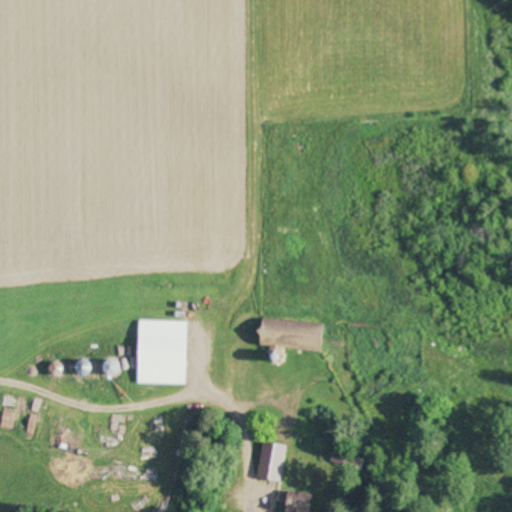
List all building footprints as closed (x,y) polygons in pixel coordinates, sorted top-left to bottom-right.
[(319,349),(320,324),(260,320),(258,345),(319,349)] [(186,337),(137,336),(136,384),(186,385),(186,337)] [(280,481),(287,445),(263,441),(256,477),(280,481)] [(364,458),(351,455),(347,470),(360,473),(364,458)] [(280,511),(309,511),(310,492),(281,491),(280,511)]
